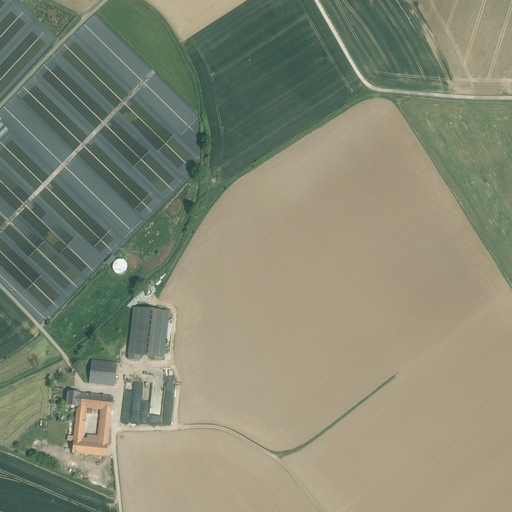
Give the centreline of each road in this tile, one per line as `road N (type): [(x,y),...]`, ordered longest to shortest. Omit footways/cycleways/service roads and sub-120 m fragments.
road 1 (track): [(118,392),(122,374),(167,367),(174,310),(153,301),(155,293),(210,208),(234,180),(368,90)]
road 2 (track): [(124,511),(118,392),(83,385),(0,286)]
road 3 (track): [(511,97),(368,90),(316,0)]
road 4 (track): [(115,432),(202,427),(244,439),(276,457),(324,511)]
road 5 (residential): [(0,108),(104,0)]
road 6 (track): [(276,457),(315,439),(398,375)]
